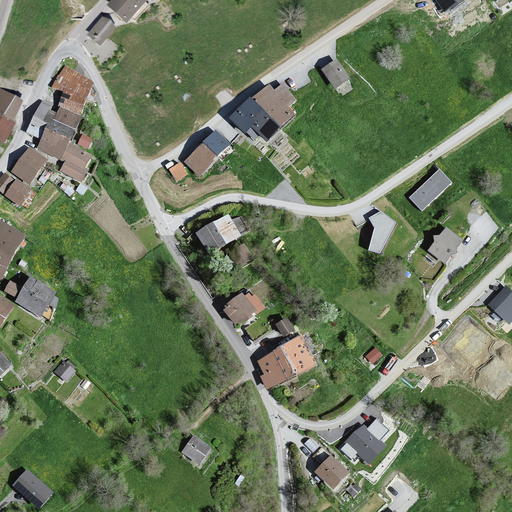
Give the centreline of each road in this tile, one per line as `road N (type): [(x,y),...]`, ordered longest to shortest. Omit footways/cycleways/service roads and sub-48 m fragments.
road 1 (residential): [(160,225),(235,197),(329,212),(354,206),(511,99)]
road 2 (residential): [(265,400),(308,424),(346,416),(511,258)]
road 3 (residential): [(381,0),(136,173)]
road 4 (residential): [(160,225),(265,400)]
road 5 (residential): [(70,41),(136,173)]
road 6 (residential): [(0,167),(70,41)]
